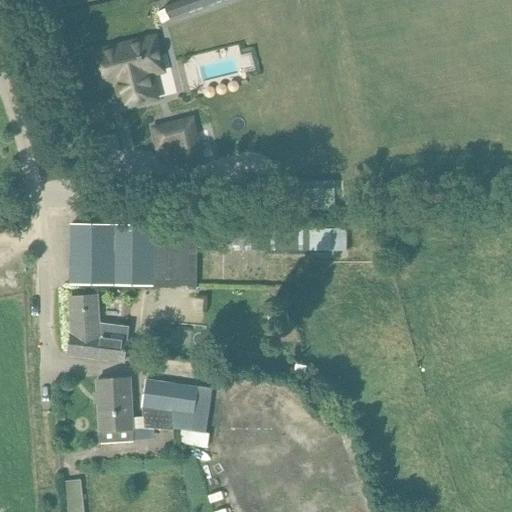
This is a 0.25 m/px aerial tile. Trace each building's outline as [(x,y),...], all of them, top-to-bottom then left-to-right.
[(183,0),(164,7),(168,19),(220,0),(183,0)] [(294,52),(290,29),(238,38),(242,61),(294,52)] [(141,102),(135,78),(162,71),(154,38),(91,54),(99,87),(117,82),(123,107),(141,102)] [(158,152),(176,147),(182,171),(204,165),(193,120),(152,130),(158,152)] [(232,185),(225,185),(224,185),(224,195),(228,195),(232,195),(232,185)] [(335,208),(336,187),(309,186),(308,206),(335,208)] [(70,284),(70,285),(154,285),(154,231),(154,225),(148,225),(148,214),(125,213),(125,225),(83,224),(77,224),(71,224),(70,283),(70,284)] [(347,250),(346,227),(281,228),(281,237),(275,237),(275,251),(347,250)] [(71,334),(68,354),(124,361),(128,326),(99,322),(97,296),(70,297),(72,334),(71,334)] [(293,364),(292,375),(304,376),(306,365),(293,364)] [(130,379),(96,380),(99,431),(99,435),(100,443),(134,441),(133,429),(143,428),(154,429),(180,431),(186,431),(189,414),(208,416),(210,405),(195,403),(198,387),(146,380),(142,407),(143,417),(133,418),(130,379)] [(63,482),(66,511),(83,511),(80,480),(63,482)]
